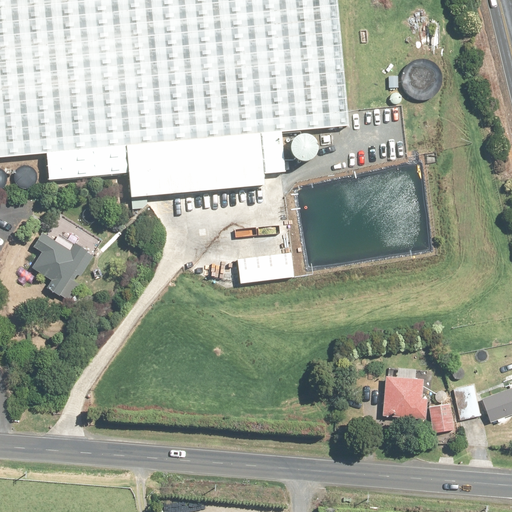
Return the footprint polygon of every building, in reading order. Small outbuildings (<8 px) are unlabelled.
[(252,138),(349,129),(336,0),(0,0),(0,161),(40,158),(252,138)] [(290,146),(289,148),(290,151),(290,153),(291,155),(292,157),(294,159),(295,161),(298,162),(300,163),(302,163),(305,163),(307,163),(309,162),(311,160),(313,159),(315,157),(316,155),(317,153),(317,150),(317,148),(317,146),(316,143),(314,141),(313,139),(311,138),(309,137),(307,136),(304,135),(302,136),(299,136),(297,137),(295,138),(293,140),(292,142),(291,144),(290,146)] [(126,182),(128,207),(258,195),(252,138),(40,158),(43,190),(126,182)] [(34,169),(33,168),(31,167),(29,167),(27,166),(24,166),(22,167),(20,167),(18,169),(16,170),(15,172),(14,174),(13,176),(12,179),(12,181),(13,183),(14,186),(15,188),(16,189),(18,191),(20,192),(23,193),(25,193),(27,193),(30,193),(32,192),(34,191),(36,189),(37,187),(38,185),(39,183),(39,181),(39,178),(39,176),(38,174),(37,172),(35,170),(34,169)] [(70,253),(41,235),(33,248),(42,254),(32,269),(53,282),(48,290),(69,303),(82,282),(78,280),(92,258),(74,246),(70,253)] [(235,262),(215,261),(214,280),(234,281),(235,262)] [(266,283),(264,261),(238,263),(240,285),(266,283)] [(384,378),(382,417),(424,420),(425,397),(421,397),(422,380),(417,380),(417,368),(390,366),(389,379),(384,378)] [(465,378),(463,368),(452,370),(454,380),(465,378)] [(480,417),(473,386),(454,390),(460,421),(480,417)] [(511,415),(511,389),(481,401),(490,425),(498,422),(504,420),(504,419),(511,415)] [(450,433),(449,416),(431,418),(432,434),(450,433)]
